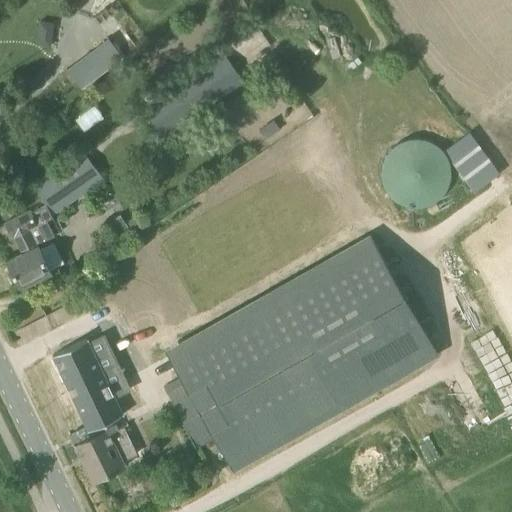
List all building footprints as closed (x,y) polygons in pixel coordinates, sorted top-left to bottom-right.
[(226,51),(141,110),(162,139),(243,84),(232,67),(274,37),(259,16),(220,43),(226,51)] [(108,36),(68,68),(84,88),(124,55),(108,36)] [(274,120),(259,131),(265,139),(280,129),(274,120)] [(413,208),(422,208),(429,206),(433,204),(439,199),(445,193),(448,188),(451,182),(452,177),(451,171),(450,165),(449,160),(446,156),(444,152),(442,149),(438,146),(432,143),(427,141),(420,139),(414,139),(406,141),(399,143),(395,146),(392,149),(387,154),(385,157),(383,165),(381,174),(383,182),(386,189),(389,195),(394,199),(400,204),(407,207),(413,208)] [(104,179),(82,151),(34,184),(52,214),(104,179)] [(52,218),(46,205),(30,213),(27,208),(4,219),(12,237),(14,236),(23,254),(7,262),(20,288),(50,271),(36,245),(54,237),(47,221),(52,218)] [(216,437),(233,468),(437,353),(372,238),(168,353),(186,384),(169,394),(198,446),(216,437)] [(507,411),(511,408),(511,366),(485,318),(463,331),(507,411)] [(87,338),(53,354),(90,430),(124,413),(103,370),(118,363),(104,334),(89,342),(87,338)]
